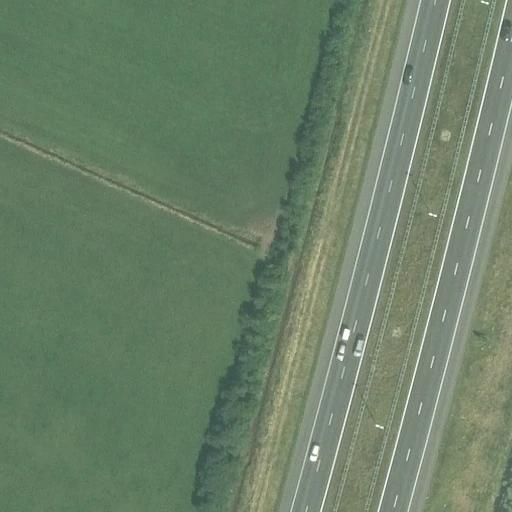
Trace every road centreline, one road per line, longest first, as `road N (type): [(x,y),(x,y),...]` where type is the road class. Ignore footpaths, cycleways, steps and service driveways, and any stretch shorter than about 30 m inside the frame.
road 1 (motorway): [(436,0),(301,511)]
road 2 (motorway): [(399,511),(511,69)]
